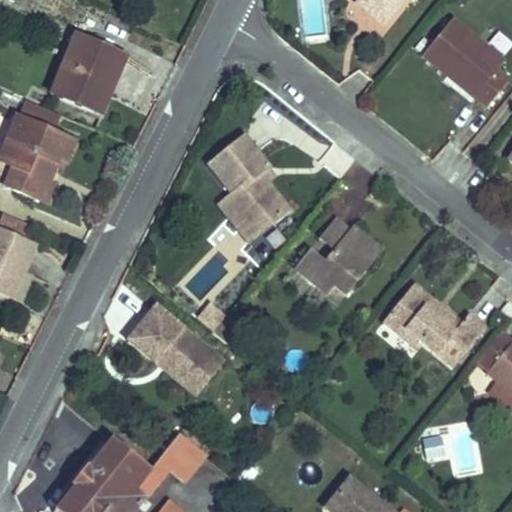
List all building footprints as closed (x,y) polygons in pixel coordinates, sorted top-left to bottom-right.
[(364,0),(360,5),(382,23),(402,0),(364,0)] [(456,23),(425,61),(455,86),(463,77),(482,93),(474,102),(490,114),(511,87),(511,85),(499,75),(507,65),(456,23)] [(116,53),(75,36),(50,95),(101,116),(108,98),(104,96),(112,77),(107,75),(116,53)] [(125,57),(116,53),(107,75),(112,77),(104,96),(108,98),(125,57)] [(455,86),(452,90),(471,105),(474,102),(482,93),(463,77),(455,86)] [(53,135),(60,118),(24,103),(17,120),(53,135)] [(0,163),(3,165),(20,172),(13,191),(39,202),(46,186),(54,166),(57,159),(65,163),(73,143),(53,135),(17,120),(16,119),(0,156),(0,163)] [(241,138),(206,167),(229,196),(225,199),(255,236),(285,211),(256,175),(265,168),(241,138)] [(63,169),(65,163),(57,159),(54,166),(63,169)] [(20,172),(3,165),(0,173),(0,185),(13,191),(20,172)] [(53,189),(46,186),(39,202),(46,205),(53,189)] [(31,229),(3,218),(0,226),(0,234),(25,245),(31,229)] [(320,239),(334,251),(349,232),(335,220),(320,239)] [(382,252),(353,228),(349,232),(334,251),(325,263),(310,251),(295,270),(328,296),(335,287),(347,296),(382,252)] [(33,248),(0,234),(0,294),(7,297),(16,275),(21,277),(22,275),(33,248)] [(21,277),(16,275),(7,297),(19,302),(29,278),(22,275),(21,277)] [(469,316),(462,324),(448,312),(444,317),(429,305),(432,300),(414,286),(391,315),(408,328),(399,339),(417,353),(422,347),(452,371),(485,329),(469,316)] [(340,305),(347,296),(335,287),(328,296),(340,305)] [(448,312),(432,300),(429,305),(444,317),(448,312)] [(155,307),(127,342),(155,365),(159,361),(167,367),(168,375),(182,387),(192,374),(199,373),(209,381),(224,363),(155,307)] [(197,321),(212,333),(225,318),(213,308),(208,309),(197,321)] [(408,328),(391,315),(382,326),(399,339),(408,328)] [(246,335),(225,318),(212,333),(232,350),(246,335)] [(476,365),(487,374),(511,343),(511,339),(503,332),(476,365)] [(511,343),(487,374),(497,382),(511,394),(511,343)] [(159,361),(155,365),(168,375),(167,367),(159,361)] [(195,398),(209,381),(199,373),(192,374),(182,387),(195,398)] [(511,414),(511,394),(497,382),(487,394),(511,414)] [(155,412),(144,427),(159,438),(170,424),(155,412)] [(150,472),(111,440),(88,469),(86,467),(70,488),(72,489),(53,511),(181,511),(168,501),(159,511),(136,511),(169,471),(183,483),(204,456),(178,436),(150,472)] [(424,441),(427,460),(440,457),(437,439),(424,441)] [(376,511),(381,507),(349,481),(326,510),(328,511),(376,511)]
